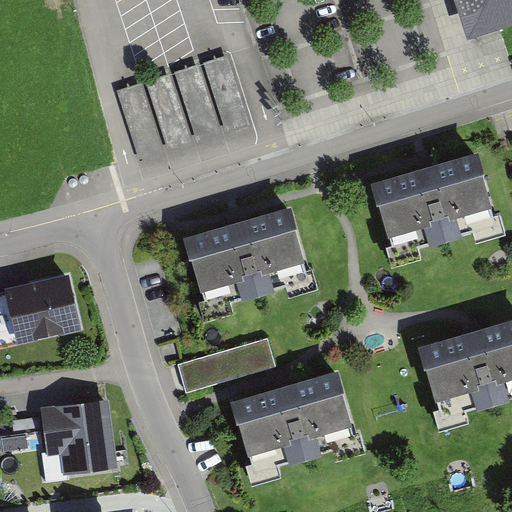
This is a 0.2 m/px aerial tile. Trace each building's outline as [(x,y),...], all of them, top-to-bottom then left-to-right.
[(511,0),(457,0),(468,32),(499,22),(511,17),(511,0)] [(174,144),(167,123),(169,122),(164,107),(155,110),(147,83),(121,91),(140,154),(174,144)] [(463,156),(355,186),(378,266),(406,259),(401,239),(449,226),(454,241),(484,233),(463,156)] [(293,210),(185,240),(208,321),(237,313),(231,293),(280,280),(284,295),(315,287),(293,210)] [(19,339),(82,324),(69,269),(6,284),(19,339)] [(511,336),(508,321),(400,351),(422,432),(451,424),(446,405),(494,391),(498,407),(511,402),(511,336)] [(178,362),(186,391),(277,365),(269,336),(178,362)] [(326,377),(218,407),(241,487),(270,479),(264,460),(313,447),(317,462),(348,453),(326,377)] [(105,406),(35,410),(38,454),(56,452),(58,475),(109,471),(105,406)]
